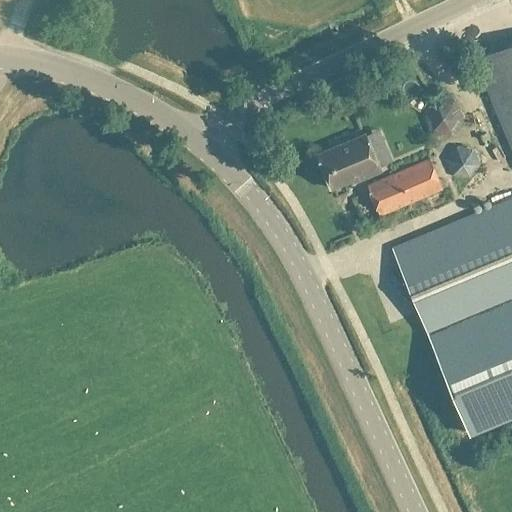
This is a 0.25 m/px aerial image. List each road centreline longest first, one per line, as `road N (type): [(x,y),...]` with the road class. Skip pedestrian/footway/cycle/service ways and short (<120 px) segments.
road 1 (tertiary): [(413,511),(277,235),(201,143)]
road 2 (unclassified): [(201,143),(220,119),(472,0)]
road 3 (tertiary): [(201,143),(142,105),(6,59)]
